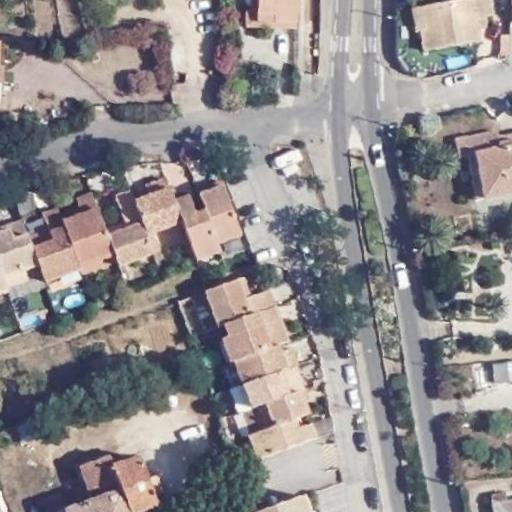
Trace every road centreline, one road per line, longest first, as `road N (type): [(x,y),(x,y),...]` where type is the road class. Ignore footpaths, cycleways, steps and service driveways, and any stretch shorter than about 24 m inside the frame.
road 1 (tertiary): [(445,511),(369,102)]
road 2 (tertiary): [(342,108),(342,163),(401,511)]
road 3 (residential): [(511,87),(369,102)]
